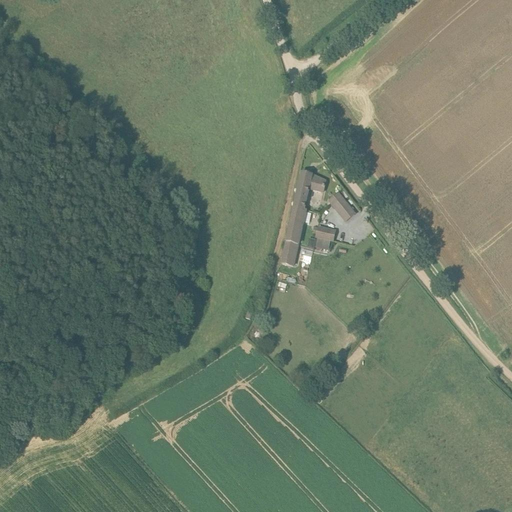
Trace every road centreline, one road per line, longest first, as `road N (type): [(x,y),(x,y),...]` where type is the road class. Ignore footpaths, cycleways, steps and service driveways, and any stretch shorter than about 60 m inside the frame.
road 1 (unclassified): [(388,231),(308,128),(295,88),(389,0)]
road 2 (track): [(511,379),(388,231)]
